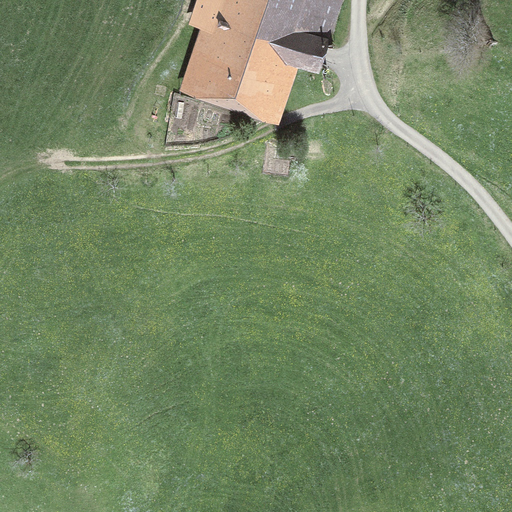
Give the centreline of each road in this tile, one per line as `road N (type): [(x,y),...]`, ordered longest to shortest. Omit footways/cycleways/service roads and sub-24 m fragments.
road 1 (track): [(0,180),(39,166),(168,159),(224,146),(370,94)]
road 2 (track): [(511,231),(468,178),(375,103),(361,59),(359,0)]
